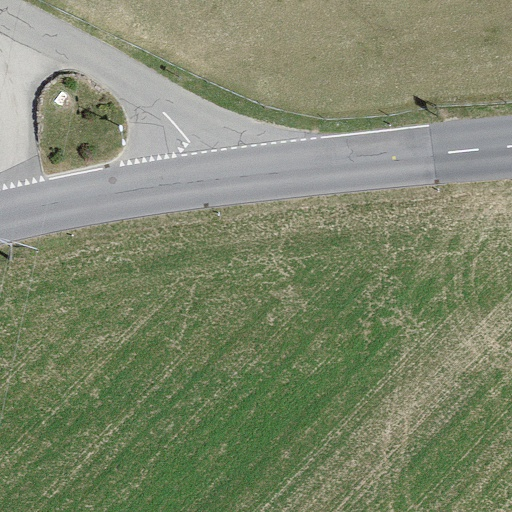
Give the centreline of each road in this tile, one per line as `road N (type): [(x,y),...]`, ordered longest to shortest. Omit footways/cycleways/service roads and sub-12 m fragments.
road 1 (tertiary): [(199,182),(511,145)]
road 2 (residential): [(0,9),(156,99),(194,149),(199,182)]
road 3 (tertiary): [(0,216),(199,182)]
road 4 (residential): [(0,16),(7,121),(0,179)]
